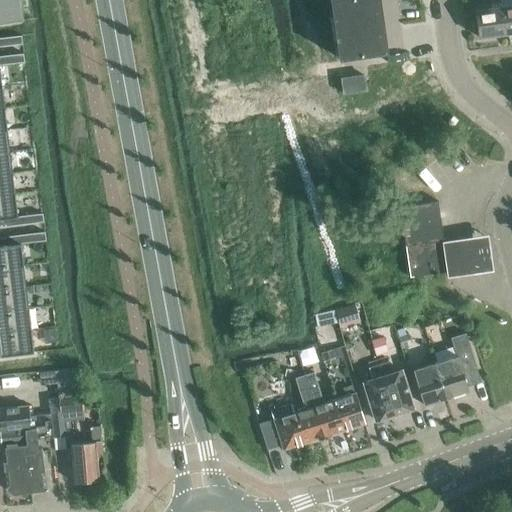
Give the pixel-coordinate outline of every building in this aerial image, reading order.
[(0,0),(0,24),(22,22),(22,21),(19,0),(0,0)] [(329,0),(338,60),(379,54),(371,0),(329,0)] [(511,5),(500,7),(504,35),(511,34),(511,5)] [(479,39),(504,35),(500,7),(475,11),(479,39)] [(21,35),(11,36),(12,44),(22,43),(21,35)] [(11,36),(0,37),(1,45),(12,44),(11,36)] [(24,53),(13,54),(14,62),(25,60),(24,53)] [(13,54),(2,55),(3,63),(14,62),(13,54)] [(364,91),(363,84),(362,77),(340,80),(342,94),(364,91)] [(7,129),(0,129),(0,151),(10,150),(7,129)] [(10,150),(0,151),(0,173),(12,172),(10,150)] [(12,172),(0,173),(0,195),(15,193),(12,172)] [(15,193),(0,195),(0,218),(10,217),(17,216),(15,193)] [(408,278),(445,273),(446,273),(441,242),(443,241),(437,203),(398,209),(408,278)] [(43,213),(32,214),(33,222),(43,221),(43,213)] [(32,214),(21,216),(22,224),(33,222),(32,214)] [(17,216),(10,217),(11,225),(22,224),(21,216),(17,216)] [(10,217),(0,218),(0,221),(1,226),(11,225),(10,217)] [(45,231),(34,232),(35,240),(46,239),(45,231)] [(34,232),(23,234),(24,242),(35,240),(34,232)] [(23,234),(12,235),(13,243),(20,242),(24,242),(23,234)] [(12,235),(2,236),(3,244),(13,243),(12,235)] [(0,244),(0,267),(23,265),(20,242),(13,243),(3,244),(0,244)] [(23,265),(0,267),(0,289),(26,286),(23,265)] [(26,286),(0,289),(0,310),(28,308),(26,286)] [(334,311),(336,319),(339,328),(357,323),(352,305),(334,310),(334,311)] [(28,308),(0,310),(0,332),(31,329),(28,308)] [(327,325),(324,313),(315,316),(317,327),(327,325)] [(402,349),(427,342),(422,328),(398,335),(402,349)] [(31,329),(0,332),(0,355),(33,352),(31,329)] [(456,356),(441,360),(433,363),(444,398),(466,391),(465,387),(481,382),(465,334),(451,338),(456,356)] [(371,344),(374,353),(387,349),(384,340),(371,344)] [(374,353),(371,344),(360,347),(363,356),(374,353)] [(321,353),(323,361),(335,357),(336,359),(342,357),(342,354),(339,346),(321,353)] [(377,360),(393,414),(413,408),(401,370),(391,373),(386,358),(377,360)] [(393,414),(377,360),(368,363),(373,378),(363,381),(374,419),(393,414)] [(444,398),(433,363),(412,369),(423,404),(444,398)] [(57,403),(58,412),(82,409),(77,368),(55,370),(58,398),(56,398),(57,403)] [(304,375),(323,436),(344,430),(335,400),(323,403),(313,372),(304,375)] [(303,410),(294,413),(293,413),(302,443),(323,436),(304,375),(293,378),(303,410)] [(335,400),(344,430),(364,423),(354,393),(335,400)] [(50,413),(58,412),(57,403),(56,398),(48,399),(50,413)] [(267,449),(280,445),(282,450),(302,443),(293,413),(294,413),(291,403),(271,410),(274,419),(259,424),(267,449)] [(0,430),(44,425),(43,416),(28,418),(27,406),(0,408),(0,430)] [(50,413),(50,415),(52,438),(53,438),(65,437),(63,419),(83,417),(82,409),(58,412),(50,413)] [(0,430),(0,437),(1,443),(0,442),(0,444),(5,486),(13,493),(35,490),(38,492),(42,492),(43,489),(48,489),(43,450),(55,448),(53,438),(52,438),(50,415),(43,416),(44,425),(0,430)] [(96,455),(101,455),(99,428),(90,429),(91,442),(69,444),(72,482),(98,480),(96,455)]
